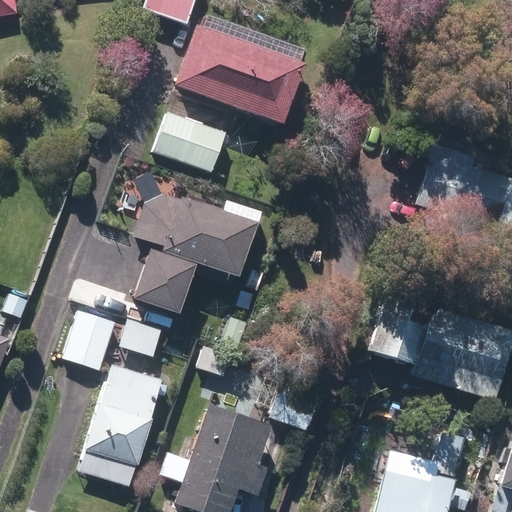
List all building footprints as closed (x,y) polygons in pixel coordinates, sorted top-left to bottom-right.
[(0,0),(0,17),(18,16),(15,0),(0,0)] [(186,0),(148,0),(146,7),(180,19),(186,0)] [(295,61),(192,20),(166,86),(269,126),(295,61)] [(223,131),(166,114),(154,146),(198,162),(223,131)] [(472,151),(426,144),(412,200),(430,207),(425,232),(471,252),(476,244),(511,257),(511,179),(505,173),(473,165),(472,151)] [(170,308),(185,259),(224,273),(243,219),(172,194),(154,246),(144,244),(128,295),(170,308)] [(511,330),(511,326),(387,284),(365,350),(491,393),(511,330)] [(111,317),(78,308),(64,356),(98,365),(111,317)] [(247,324),(224,317),(215,346),(238,353),(247,324)] [(226,357),(193,349),(188,371),(221,379),(226,357)] [(162,375),(105,358),(82,438),(81,466),(120,479),(137,459),(162,375)] [(283,371),(270,415),(301,424),(314,380),(283,371)] [(259,420),(201,403),(172,499),(216,511),(218,511),(232,484),(245,485),(254,454),(252,447),(259,420)] [(435,511),(443,479),(380,466),(370,511),(435,511)]
